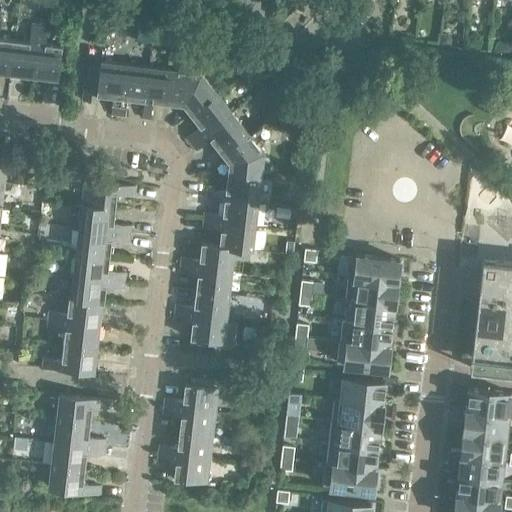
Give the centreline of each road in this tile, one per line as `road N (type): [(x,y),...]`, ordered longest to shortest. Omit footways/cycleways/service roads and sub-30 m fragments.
road 1 (residential): [(0,116),(153,141),(172,163),(135,511)]
road 2 (residential): [(419,511),(449,256)]
road 3 (residential): [(449,256),(384,123)]
